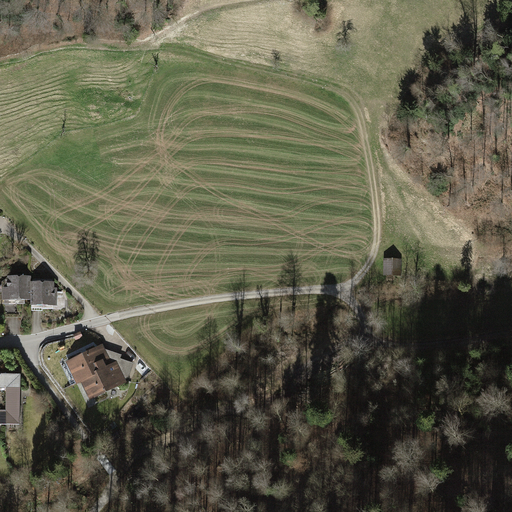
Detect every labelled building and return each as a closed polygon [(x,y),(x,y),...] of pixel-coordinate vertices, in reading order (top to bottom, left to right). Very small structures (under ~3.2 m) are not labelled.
[(399,261),(386,261),(386,274),(399,274),(399,261)] [(31,283),(31,277),(8,277),(2,282),(2,284),(0,284),(0,288),(2,288),(2,300),(5,300),(5,315),(21,314),(21,303),(25,303),(25,300),(31,300),(31,283)] [(54,282),(31,283),(31,300),(31,305),(54,305),(54,297),(61,297),(61,292),(56,292),(56,294),(54,294),(54,282)] [(120,359),(121,355),(114,353),(111,363),(106,361),(104,361),(103,363),(101,363),(96,352),(89,356),(88,354),(73,362),(76,368),(74,373),(78,382),(83,380),(110,366),(117,369),(120,359)] [(123,374),(127,361),(120,359),(117,369),(110,366),(83,380),(87,388),(91,390),(94,395),(117,384),(113,375),(113,372),(121,375),(122,375),(123,374)] [(0,373),(0,388),(7,388),(20,388),(20,374),(0,373)] [(7,388),(6,411),(6,424),(20,425),(20,388),(7,388)]
